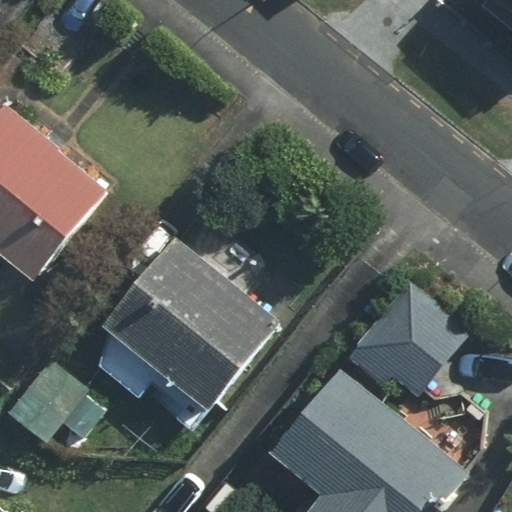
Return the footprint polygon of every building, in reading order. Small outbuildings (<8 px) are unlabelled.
[(122,189),(13,99),(0,114),(0,234),(50,276),(122,189)] [(286,322),(187,239),(114,325),(213,408),(286,322)] [(362,361),(397,389),(406,379),(428,396),(479,333),(422,287),(362,361)] [(30,397),(72,430),(78,423),(95,437),(119,407),(60,360),(30,397)] [(287,449),(342,492),(326,511),(451,511),(484,471),(351,367),(287,449)] [(30,511),(28,510),(26,511),(19,511),(0,494),(0,511),(30,511)]
